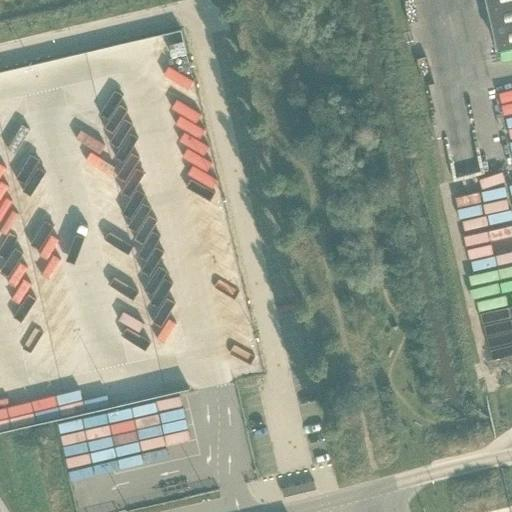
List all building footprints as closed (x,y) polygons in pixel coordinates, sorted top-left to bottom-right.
[(511,0),(487,0),(499,48),(511,45),(511,0)] [(501,94),(511,138),(511,98),(510,91),(501,94)] [(0,311),(59,317),(61,316),(86,249),(78,249),(75,258),(62,231),(57,234),(41,198),(47,199),(37,175),(19,174),(13,245),(11,246),(9,260),(0,259),(0,311)] [(500,181),(452,189),(467,275),(477,273),(476,267),(482,266),(481,260),(503,256),(502,248),(511,247),(500,181)] [(24,413),(3,412),(3,421),(0,420),(0,426),(23,428),(24,413)]
